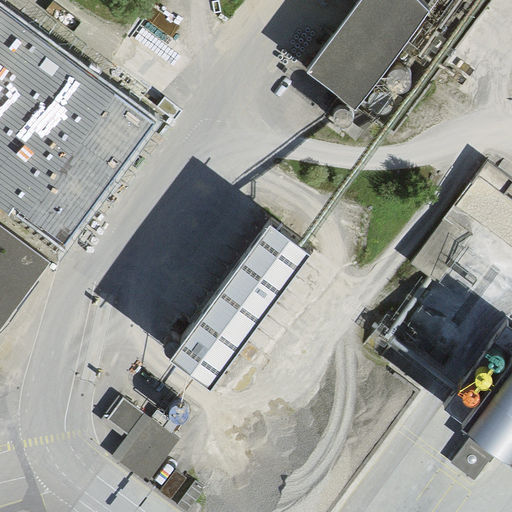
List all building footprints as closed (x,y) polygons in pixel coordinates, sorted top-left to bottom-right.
[(408,0),(361,0),(306,71),(354,108),(426,14),(408,0)] [(10,210),(65,250),(159,123),(0,6),(0,210),(6,215),(10,210)] [(511,195),(508,193),(511,186),(511,170),(493,158),(455,212),(511,251),(511,195)] [(217,372),(315,232),(273,203),(175,343),(217,372)] [(0,332),(52,260),(0,222),(0,332)] [(511,340),(468,405),(511,435),(511,340)] [(131,432),(115,452),(152,480),(185,436),(128,393),(111,417),(131,432)] [(480,426),(455,458),(478,476),(503,443),(480,426)]
